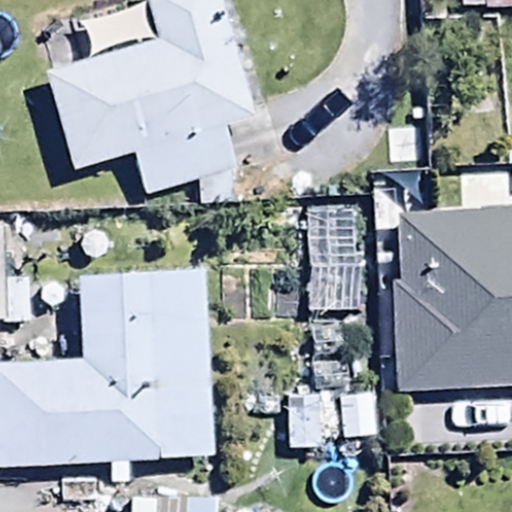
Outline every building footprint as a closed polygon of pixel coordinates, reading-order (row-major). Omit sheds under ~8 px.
[(254,128),(218,0),(138,0),(154,55),(45,85),(71,180),(132,164),(144,207),(193,193),(201,219),(234,210),(228,187),(237,185),(223,136),(254,128)] [(511,0),(458,0),(459,17),(511,14),(511,0)] [(354,217),(303,218),(306,324),(357,322),(354,217)] [(390,291),(394,399),(511,394),(511,222),(397,226),(399,291),(390,291)] [(4,291),(4,239),(0,239),(0,333),(27,333),(27,291),(4,291)] [(0,375),(0,477),(109,473),(110,492),(127,491),(126,472),(209,469),(202,281),(77,286),(81,372),(0,375)]
